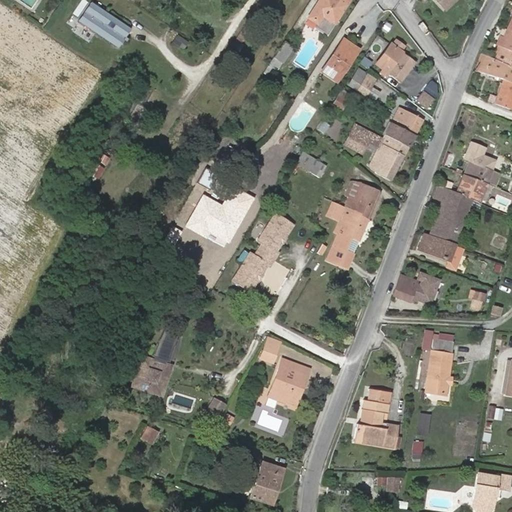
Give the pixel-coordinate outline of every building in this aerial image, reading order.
[(196,0),(195,2),(205,9),(208,5),(201,0),(196,0)] [(350,0),(320,0),(309,18),(317,24),(318,23),(330,31),(350,0)] [(435,0),(443,8),(451,0),(435,0)] [(89,4),(76,23),(116,50),(129,31),(89,4)] [(511,10),(511,12),(511,11),(511,18),(503,39),(500,37),(497,45),(501,47),(511,51),(511,10)] [(317,24),(316,27),(328,34),(330,31),(318,23),(317,24)] [(232,47),(235,49),(238,45),(239,46),(251,28),(246,24),(232,47)] [(176,36),(171,43),(182,50),(187,43),(176,36)] [(321,72),(337,82),(358,51),(343,40),(321,72)] [(285,43),(275,58),(283,63),(293,48),(285,43)] [(383,69),(400,82),(414,63),(399,52),(402,48),(395,43),(393,47),(390,45),(380,58),(387,63),(383,69)] [(509,68),(511,69),(511,51),(501,47),(495,60),(510,67),(509,68)] [(504,80),(511,83),(511,69),(509,68),(510,67),(495,60),(491,58),(483,54),(481,54),(475,71),(502,80),(504,80)] [(387,63),(380,58),(376,64),(383,69),(387,63)] [(359,71),(349,85),(358,90),(367,76),(359,71)] [(511,106),(511,83),(504,80),(495,104),(511,109),(511,106)] [(430,81),(416,98),(426,106),(440,89),(430,81)] [(341,93),(332,105),(341,111),(350,99),(341,93)] [(390,124),(414,135),(421,121),(398,109),(394,117),(390,124)] [(331,110),(328,116),(334,118),(336,112),(331,110)] [(101,116),(94,127),(100,131),(107,120),(101,116)] [(384,136),(408,148),(414,135),(390,124),(384,136)] [(362,154),(367,145),(372,134),(355,125),(345,145),(362,154)] [(377,150),(383,139),(372,134),(367,145),(377,150)] [(384,136),(383,139),(377,150),(369,166),(378,174),(391,181),(408,148),(384,136)] [(463,197),(471,200),(478,202),(485,184),(494,188),(500,173),(491,170),(495,160),(483,156),(486,149),(477,145),(470,142),(462,159),(469,163),(456,192),(464,195),(463,197)] [(306,148),(296,164),(320,178),(329,162),(306,148)] [(449,156),(446,164),(452,166),(455,158),(449,156)] [(337,164),(347,171),(351,166),(341,158),(337,164)] [(99,178),(105,168),(97,163),(91,173),(99,178)] [(366,219),(367,220),(378,192),(355,183),(345,207),(345,208),(344,210),(366,219)] [(202,194),(184,226),(225,249),(253,199),(229,186),(219,204),(202,194)] [(431,237),(454,245),(471,200),(463,197),(464,195),(456,192),(438,186),(433,198),(444,202),(439,214),(431,237)] [(345,208),(333,202),(327,217),(339,222),(335,233),(338,234),(327,261),(346,269),(358,242),(367,220),(366,219),(344,210),(345,208)] [(426,235),(431,237),(439,214),(435,212),(426,235)] [(231,281),(248,292),(265,265),(267,267),(272,260),(276,253),(274,252),(291,225),(274,215),(257,241),(261,244),(256,250),(252,256),(249,254),(231,281)] [(418,249),(448,260),(454,245),(431,237),(426,235),(424,234),(418,249)] [(454,245),(448,260),(446,266),(455,269),(462,248),(454,245)] [(417,282),(400,276),(392,296),(410,302),(412,298),(429,305),(438,281),(420,274),(417,280),(421,282),(420,285),(416,284),(417,282)] [(212,289),(218,280),(211,276),(204,288),(210,291),(212,289)] [(493,306),(491,314),(499,316),(501,308),(493,306)] [(141,358),(133,384),(159,392),(167,366),(164,365),(165,362),(167,363),(172,346),(176,337),(163,331),(151,357),(153,358),(152,361),(141,358)] [(266,340),(259,360),(271,363),(278,343),(266,340)] [(445,395),(447,384),(445,383),(446,378),(447,378),(451,353),(431,350),(425,392),(445,395)] [(284,406),(284,403),(285,401),(294,404),(297,395),(295,394),(302,376),(306,378),(308,370),(282,360),(267,400),(277,403),(284,406)] [(159,392),(133,384),(132,387),(161,396),(170,367),(167,366),(159,392)] [(261,387),(257,398),(264,401),(268,389),(261,387)] [(398,426),(384,425),(383,431),(375,430),(376,423),(378,417),(385,418),(389,393),(370,390),(368,401),(365,400),(360,426),(356,425),(354,436),(354,437),(380,441),(387,442),(386,446),(394,447),(398,426)] [(225,406),(213,399),(202,417),(214,424),(225,406)] [(428,434),(430,413),(419,412),(417,433),(428,434)] [(225,418),(221,425),(228,429),(232,422),(225,418)] [(148,428),(143,439),(151,444),(157,433),(148,428)] [(380,441),(354,437),(354,440),(386,446),(387,442),(380,441)] [(261,462),(250,498),(273,506),(285,469),(261,462)] [(490,509),(491,510),(496,477),(477,474),(475,487),(472,506),(490,509)] [(496,477),(491,510),(492,510),(494,497),(495,489),(499,490),(507,491),(510,477),(496,474),(496,477)]
